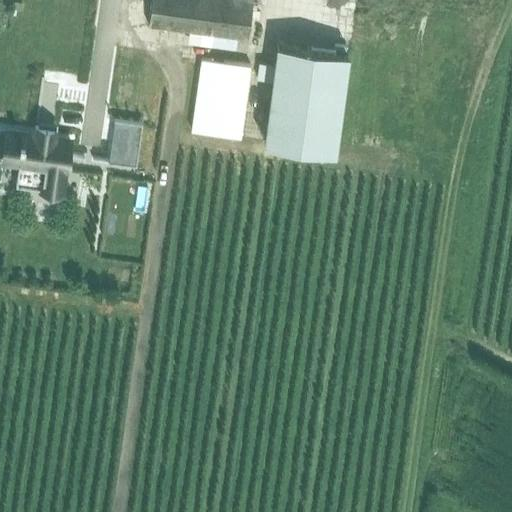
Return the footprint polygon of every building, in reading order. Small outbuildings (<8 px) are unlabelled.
[(252,0),(151,0),(148,24),(247,38),(252,0)] [(333,151),(347,53),(278,44),(275,65),(259,62),(256,78),(272,80),(264,141),(333,151)] [(201,57),(191,130),(240,136),(250,63),(201,57)] [(36,132),(36,134),(7,130),(6,131),(0,131),(0,132),(0,153),(3,154),(2,160),(31,164),(28,186),(40,187),(40,188),(60,191),(63,168),(65,169),(69,139),(52,137),(52,134),(36,132)] [(112,142),(109,160),(135,164),(137,145),(112,142)] [(80,161),(96,165),(99,153),(83,148),(80,161)]
